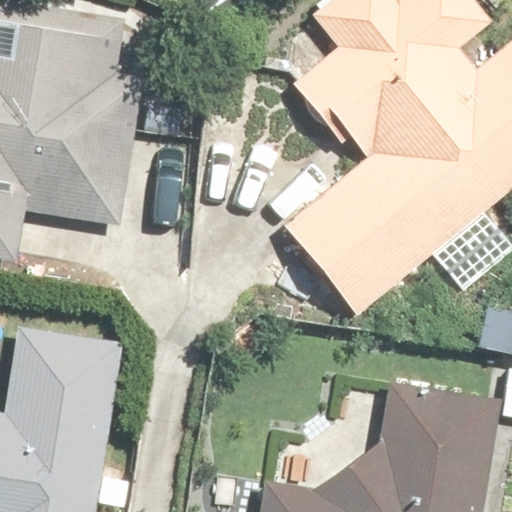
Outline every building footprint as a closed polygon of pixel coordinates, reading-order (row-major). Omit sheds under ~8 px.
[(0,0),(0,256),(19,259),(24,211),(124,225),(141,99),(114,95),(125,16),(0,0)] [(287,226),(362,317),(437,255),(465,291),(511,252),(511,250),(484,216),(511,193),(511,41),(495,56),(478,35),(493,22),(474,0),(402,0),(401,2),(399,0),(339,0),(317,18),(343,49),(296,88),(323,121),(333,113),(370,158),(287,226)] [(511,304),(489,303),(486,352),(511,353),(511,304)] [(96,511),(118,347),(19,334),(8,415),(0,414),(0,511),(96,511)] [(511,372),(505,372),(502,419),(511,419),(511,372)] [(389,389),(381,444),(323,492),(269,485),(264,511),(482,511),(498,405),(389,389)]
